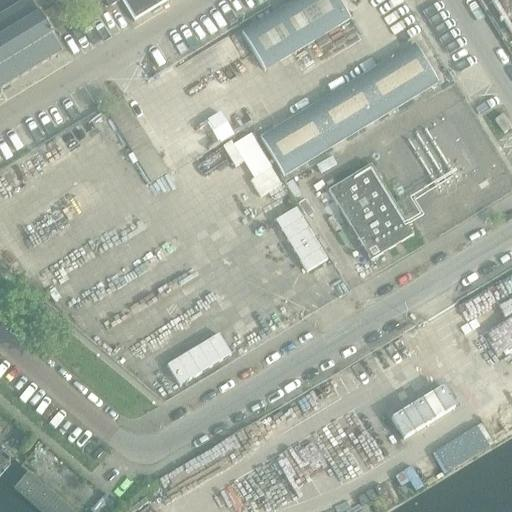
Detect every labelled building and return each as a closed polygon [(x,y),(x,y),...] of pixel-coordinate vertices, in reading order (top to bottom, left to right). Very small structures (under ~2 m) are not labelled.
[(119,0),(133,23),(170,0),(119,0)] [(349,21),(335,0),(296,0),(274,14),(240,34),(264,73),(349,21)] [(0,90),(61,53),(37,15),(29,2),(0,19),(0,90)] [(437,84),(414,46),(259,139),(282,178),(437,84)] [(167,173),(138,125),(123,101),(111,108),(106,111),(120,136),(150,184),(167,173)] [(502,115),(494,121),(503,134),(511,128),(502,115)] [(371,166),(327,192),(361,247),(370,262),(381,255),(388,251),(394,247),(413,236),(371,166)] [(0,476),(11,463),(0,453),(0,476)] [(71,511),(25,474),(11,490),(37,511),(71,511)] [(110,511),(117,504),(105,494),(103,497),(93,509),(90,511),(110,511)]
